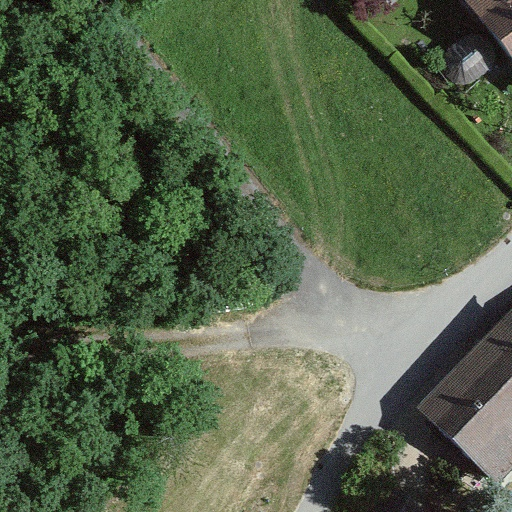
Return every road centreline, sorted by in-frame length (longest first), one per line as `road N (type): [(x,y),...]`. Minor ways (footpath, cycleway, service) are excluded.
road 1 (unknown): [(78,0),(256,213),(337,335)]
road 2 (track): [(421,347),(284,328),(0,336)]
road 3 (residential): [(511,247),(346,443),(309,511)]
